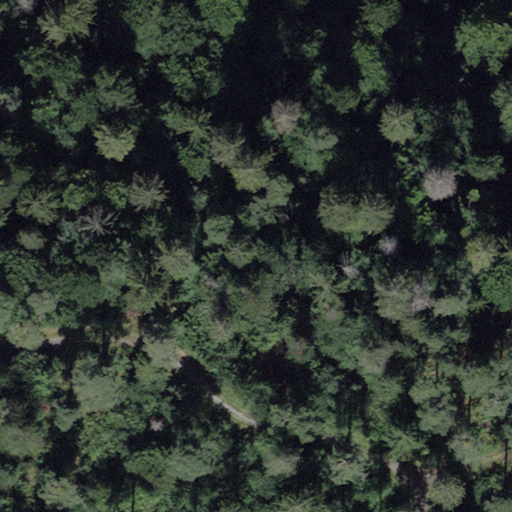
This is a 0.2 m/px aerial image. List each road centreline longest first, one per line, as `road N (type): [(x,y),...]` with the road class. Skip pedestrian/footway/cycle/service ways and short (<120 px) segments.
road 1 (track): [(0,353),(105,336),(178,358),(408,484)]
road 2 (track): [(408,484),(511,423)]
